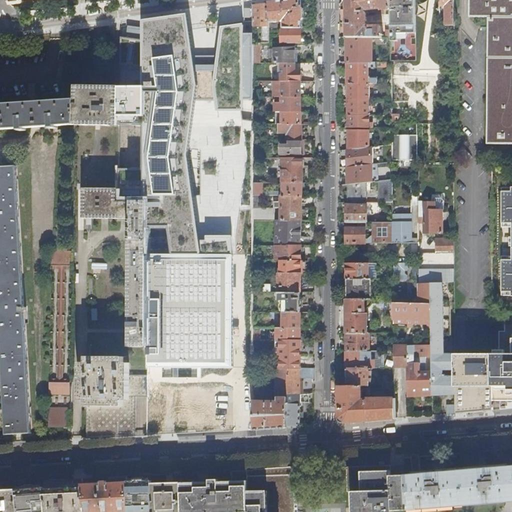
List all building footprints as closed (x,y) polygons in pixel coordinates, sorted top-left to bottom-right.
[(297,0),(292,1),(270,4),(270,27),(277,27),(277,21),(285,21),(285,28),(303,28),(303,0),(297,0)] [(390,0),(346,0),(347,10),(359,9),(359,12),(366,12),(369,10),(375,10),(375,12),(378,12),(377,9),(380,9),(380,15),(386,15),(386,10),(391,10),(390,0)] [(416,34),(415,0),(390,0),(391,10),(391,15),(391,32),(391,38),(391,42),(399,41),(399,34),(416,34)] [(488,144),(511,144),(511,0),(469,0),(470,17),(489,17),(488,144)] [(254,25),(255,25),(264,25),(264,42),(270,42),(270,27),(270,4),(264,5),(254,6),(254,22),(254,25)] [(254,6),(245,7),(245,22),(254,22),(254,6)] [(359,9),(347,10),(347,38),(372,38),(383,38),(383,33),(383,27),(370,27),(367,24),(368,14),(366,12),(359,12),(359,9)] [(190,15),(147,21),(147,27),(128,25),(127,36),(120,36),(121,61),(121,86),(120,125),(148,125),(148,168),(120,168),(120,188),(119,200),(131,200),(149,200),(149,227),(171,227),(175,254),(205,254),(231,255),(254,255),(254,245),(254,220),(254,207),(254,195),(254,182),(255,157),(255,139),(255,124),(255,111),(255,99),(255,96),(255,80),(255,63),(255,42),(255,34),(245,34),(245,24),(225,27),(220,57),(197,58),(193,31),(190,15)] [(283,28),(283,42),(302,43),(303,28),(285,28),(283,28)] [(372,38),(347,38),(347,63),(372,63),(372,38)] [(282,62),(296,62),(296,47),(271,47),(271,55),(276,55),(276,62),(282,62)] [(296,70),(296,62),(282,62),(282,81),(302,81),(302,70),(296,70)] [(376,68),(376,63),(372,63),(347,63),(347,84),(348,84),(370,84),(378,84),(377,79),(368,79),(369,68),(376,68)] [(302,96),(302,81),(282,81),(275,81),(275,96),(277,96),(301,96),(302,96)] [(348,100),(370,100),(370,84),(348,84),(348,100)] [(110,86),(77,86),(77,99),(76,124),(76,125),(120,125),(121,86),(110,86)] [(277,96),(277,111),(283,111),(296,111),(296,106),(301,106),(301,96),(277,96)] [(76,124),(77,99),(69,100),(41,102),(25,103),(0,104),(0,129),(20,128),(20,131),(26,130),(26,128),(51,126),(51,128),(58,128),(58,125),(76,124)] [(348,116),(370,116),(370,100),(348,100),(348,116)] [(303,124),(303,112),(296,111),(283,111),(283,124),(303,124)] [(392,112),(392,124),(402,124),(402,112),(392,112)] [(370,125),(370,116),(348,116),(348,128),(373,128),(373,125),(370,125)] [(282,124),(279,124),(279,133),(288,133),(290,133),(290,139),(303,139),(303,124),(283,124),(282,124)] [(348,149),(369,147),(370,131),(349,131),(348,149)] [(392,160),(417,160),(417,134),(392,135),(392,145),(392,160)] [(303,155),(303,139),(290,139),(290,145),(282,145),(282,154),(303,155)] [(367,183),(376,182),(376,164),(376,147),(369,147),(348,149),(347,149),(347,167),(347,178),(347,184),(348,184),(367,183)] [(303,158),(285,158),(285,170),(283,170),(283,183),(284,183),(303,183),(303,158)] [(6,411),(7,434),(32,433),(30,409),(27,359),(25,311),(27,311),(27,306),(25,307),(23,280),(20,215),(17,166),(0,166),(0,310),(0,316),(2,340),(3,373),(6,411)] [(393,202),(393,180),(379,181),(379,202),(393,202)] [(264,182),(254,182),(254,195),(262,195),(264,195),(264,182)] [(303,195),(303,183),(284,183),(284,195),(303,195)] [(348,202),(367,202),(367,183),(348,184),(348,202)] [(511,296),(511,186),(511,187),(511,191),(502,191),(502,223),(511,223),(511,227),(511,256),(511,260),(502,260),(502,292),(511,292),(511,296),(511,297),(511,296)] [(119,200),(120,188),(84,188),(85,218),(132,217),(132,346),(148,346),(149,254),(149,227),(149,200),(131,200),(119,200)] [(303,208),(303,195),(284,195),(282,195),(282,201),(275,201),(275,208),(282,208),(303,208)] [(445,202),(419,202),(419,224),(425,224),(425,233),(443,233),(444,210),(445,210),(445,202)] [(347,222),(354,222),(366,222),(367,222),(367,205),(347,205),(347,222)] [(303,220),(303,208),(282,208),(282,220),(303,220)] [(393,243),(412,243),(412,214),(393,214),(393,223),(393,243)] [(302,245),(303,220),(282,220),(277,220),(277,245),(302,245)] [(346,243),(393,243),(393,223),(373,223),(373,229),(368,229),(368,240),(365,239),(366,222),(354,222),(354,227),(346,227),(346,243)] [(454,253),(454,239),(437,239),(437,253),(454,253)] [(302,245),(277,245),(277,260),(282,260),(302,260),(302,245)] [(231,366),(231,255),(205,254),(175,254),(149,254),(148,346),(148,366),(231,366)] [(73,256),(53,255),(52,265),(53,265),(53,269),(59,269),(57,379),(51,378),(51,382),(50,382),(49,392),(70,393),(70,382),(69,382),(69,379),(63,379),(66,270),(72,270),(72,266),(73,266),(73,256)] [(302,267),(302,260),(282,260),(282,268),(282,273),(302,273),(302,267)] [(369,279),(369,263),(347,263),(347,279),(369,279)] [(404,273),(404,263),(394,263),(394,278),(397,278),(400,282),(404,282),(407,279),(407,276),(404,273)] [(454,282),(454,270),(419,269),(419,284),(431,284),(443,283),(454,282)] [(282,273),(279,273),(279,292),(302,292),(302,273),(282,273)] [(372,279),(369,279),(347,279),(347,299),(365,299),(372,299),(372,279)] [(432,372),(432,396),(448,396),(455,396),(455,395),(455,376),(443,376),(443,370),(455,370),(455,354),(444,354),(444,339),(444,296),(443,283),(431,284),(431,305),(432,325),(432,345),(432,357),(432,372)] [(431,305),(431,284),(419,284),(415,284),(416,297),(412,301),(394,300),(395,313),(395,323),(432,325),(431,305)] [(302,292),(279,292),(279,299),(284,299),(284,312),(302,312),(302,292)] [(347,313),(365,313),(365,299),(347,299),(347,313)] [(302,312),(284,312),(284,328),(287,328),(302,328),(302,312)] [(367,333),(367,313),(365,313),(347,313),(347,333),(348,333),(367,333)] [(511,320),(505,321),(505,331),(499,331),(499,354),(492,354),(492,399),(511,397),(511,320)] [(302,328),(287,328),(286,340),(302,340),(302,328)] [(347,341),(347,350),(371,351),(383,351),(383,336),(380,336),(380,333),(367,333),(348,333),(348,341),(347,341)] [(301,368),(302,340),(286,340),(277,340),(277,347),(281,347),(281,368),(288,368),(301,368)] [(408,396),(432,396),(432,372),(426,372),(426,363),(423,363),(423,360),(415,360),(415,356),(420,357),(432,357),(432,345),(395,346),(395,351),(395,367),(408,367),(408,372),(408,396)] [(348,361),(348,368),(372,368),(375,368),(375,360),(371,360),(371,351),(347,350),(347,361),(348,361)] [(470,412),(491,410),(492,399),(492,354),(492,353),(462,353),(455,353),(455,354),(455,370),(455,376),(455,395),(455,396),(455,404),(455,413),(462,413),(470,412)] [(148,392),(148,386),(148,375),(130,375),(130,366),(124,366),(124,356),(87,357),(86,366),(81,366),(81,396),(86,396),(86,436),(86,438),(108,437),(135,436),(135,412),(134,412),(134,392),(148,392)] [(288,368),(281,368),(277,368),(277,386),(279,397),(278,401),(254,401),(254,430),(267,429),(287,427),(288,393),(288,368)] [(301,368),(288,368),(288,393),(301,394),(301,391),(301,368)] [(315,369),(301,368),(301,391),(303,391),(303,381),(315,381),(315,369)] [(348,368),(348,386),(362,386),(366,386),(370,386),(370,383),(373,383),(372,368),(348,368)] [(231,383),(149,383),(149,434),(232,430),(231,383)] [(379,420),(395,418),(395,399),(396,398),(395,390),(395,383),(380,383),(380,388),(391,388),(391,398),(370,398),(370,399),(367,399),(367,421),(379,420)] [(345,422),(367,421),(367,399),(362,399),(362,386),(348,386),(339,386),(339,402),(339,417),(345,422)] [(288,393),(287,427),(287,428),(301,427),(301,426),(301,394),(288,393)] [(447,405),(447,414),(448,414),(455,413),(455,404),(447,405)] [(49,427),(69,427),(70,413),(49,413),(49,427)] [(511,465),(457,471),(405,475),(406,491),(406,508),(419,507),(481,502),(511,499),(511,465)] [(406,491),(405,475),(392,475),(392,466),(365,466),(348,467),(348,492),(353,492),(353,511),(392,511),(392,510),(406,509),(406,508),(406,491)] [(189,482),(181,482),(182,504),(182,511),(295,511),(295,491),(294,468),(272,468),(253,469),(253,470),(232,471),(233,481),(220,481),(219,478),(210,479),(210,482),(207,482),(189,482)] [(103,483),(127,481),(127,475),(102,476),(103,483)] [(50,479),(43,479),(44,484),(45,496),(46,511),(45,511),(85,511),(85,509),(83,486),(69,487),(68,478),(50,479)] [(83,484),(83,486),(85,509),(85,511),(128,511),(128,484),(127,481),(103,483),(83,484)] [(152,483),(153,502),(153,505),(153,511),(182,511),(182,504),(181,482),(152,483)] [(153,502),(152,483),(128,484),(128,511),(153,511),(153,505),(153,502)] [(34,485),(17,487),(17,489),(19,511),(45,511),(46,511),(45,496),(44,484),(34,485)] [(0,490),(0,511),(19,511),(17,489),(0,490)]
